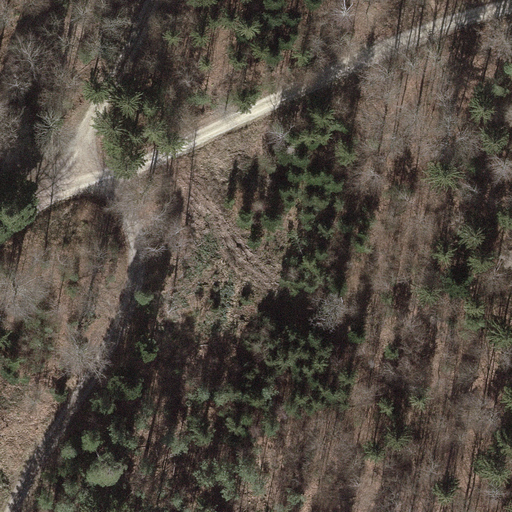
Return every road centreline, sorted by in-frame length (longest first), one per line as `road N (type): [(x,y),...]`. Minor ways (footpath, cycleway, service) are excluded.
road 1 (track): [(0,230),(53,190),(104,186),(252,106),(511,3)]
road 2 (track): [(104,186),(125,204),(137,236),(131,301),(11,511)]
road 3 (track): [(53,190),(150,0)]
